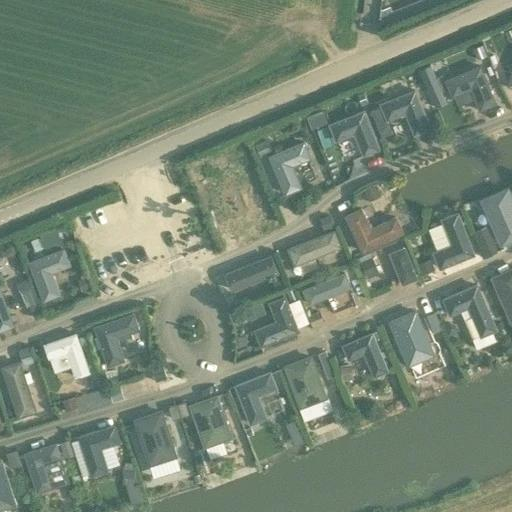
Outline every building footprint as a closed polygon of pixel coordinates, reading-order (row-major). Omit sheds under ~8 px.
[(482,44),(474,48),(479,58),(487,54),(482,44)] [(497,104),(481,65),(445,79),(452,97),(470,89),(480,111),(497,104)] [(429,95),(441,90),(435,77),(423,82),(429,95)] [(386,121),(405,113),(414,135),(431,128),(416,89),(380,103),(386,121)] [(367,102),(363,93),(357,96),(361,105),(367,102)] [(380,149),(365,109),(328,124),(336,141),(354,134),(362,155),(380,149)] [(312,158),(304,140),(268,155),(285,195),(303,187),(294,166),(312,158)] [(247,159),(199,179),(210,205),(238,194),(240,199),(260,192),(247,159)] [(511,240),(511,194),(508,187),(480,199),(500,246),(511,240)] [(404,233),(396,216),(371,228),(362,207),(344,215),(362,253),(404,233)] [(475,255),(458,212),(441,219),(451,244),(433,252),(440,269),(475,255)] [(62,243),(56,229),(40,235),(45,249),(62,243)] [(334,229),(287,248),(294,264),(341,246),(334,229)] [(43,250),(39,239),(31,242),(35,253),(43,250)] [(477,246),(483,258),(497,252),(491,239),(477,246)] [(404,246),(389,252),(401,283),(417,277),(404,246)] [(52,272),(71,265),(64,247),(28,261),(43,301),(61,295),(52,272)] [(415,264),(423,280),(440,271),(433,255),(415,264)] [(224,275),(231,291),(277,272),(271,256),(224,275)] [(511,266),(490,277),(511,323),(511,322),(511,266)] [(345,271),(302,289),(308,304),(351,286),(345,271)] [(468,308),(472,316),(480,337),(498,329),(478,283),(442,299),(450,316),(468,308)] [(0,331),(13,327),(0,292),(0,331)] [(275,321),(253,329),(260,347),(300,331),(286,295),(268,302),(275,321)] [(388,321),(408,367),(436,355),(416,309),(388,321)] [(140,330),(134,313),(93,326),(107,367),(125,361),(117,338),(140,330)] [(435,313),(426,316),(433,334),(442,331),(435,313)] [(78,332),(46,344),(51,357),(69,351),(78,376),(92,371),(78,332)] [(374,377),(389,371),(372,332),(342,345),(348,360),(364,353),(374,377)] [(29,348),(20,351),(25,363),(33,360),(29,348)] [(328,397),(311,354),(283,365),(300,408),(328,397)] [(22,361),(5,366),(20,416),(38,410),(22,361)] [(259,395),(278,388),(270,370),(234,385),(250,425),(268,417),(259,395)] [(189,404),(204,447),(233,437),(218,394),(189,404)] [(177,404),(181,416),(189,413),(185,402),(177,404)] [(8,408),(11,417),(16,415),(14,407),(8,408)] [(178,456),(162,409),(133,418),(149,465),(178,456)] [(307,438),(302,429),(293,433),(288,423),(284,425),(293,445),(307,438)] [(91,476),(109,470),(102,448),(121,442),(115,424),(78,435),(91,476)] [(44,463),(62,457),(56,441),(23,452),(36,493),(52,487),(44,463)] [(0,457),(0,510),(17,505),(2,457),(0,457)]
